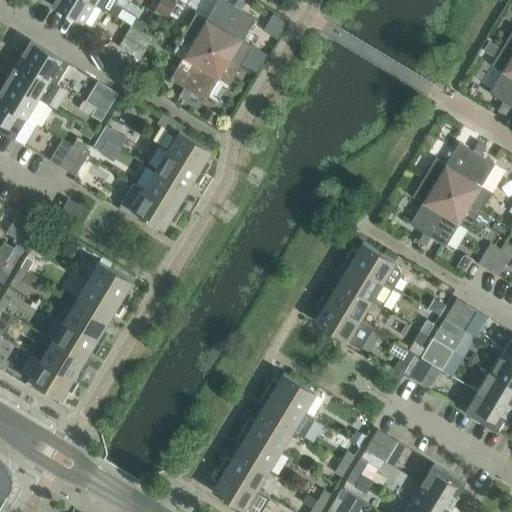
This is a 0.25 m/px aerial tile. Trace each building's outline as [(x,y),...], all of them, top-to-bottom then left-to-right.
[(54,0),(52,6),(84,25),(96,5),(88,0),(54,0)] [(88,0),(96,5),(103,9),(107,0),(88,0)] [(161,0),(157,7),(169,14),(176,3),(170,0),(161,0)] [(218,0),(207,19),(197,13),(185,32),(213,49),(238,8),(234,5),(224,0),(218,0)] [(244,0),(237,0),(234,5),(238,8),(213,49),(241,66),(242,64),(253,47),(242,41),(256,19),(242,10),(247,1),(244,0)] [(142,32),(146,24),(136,18),(132,26),(142,32)] [(130,52),(142,32),(132,26),(119,46),(130,52)] [(152,38),(142,32),(130,52),(140,59),(152,38)] [(171,80),(185,88),(189,90),(213,49),(185,32),(174,51),(184,58),(171,80)] [(23,53),(21,53),(17,60),(56,83),(68,63),(31,40),(23,53)] [(489,41),(484,51),(490,54),(495,53),(499,47),(489,41)] [(253,47),(242,64),(257,73),(268,55),(253,46),(253,47)] [(492,65),(503,71),(489,93),(503,102),(498,110),(506,115),(511,106),(507,104),(511,95),(511,50),(504,46),(492,65)] [(219,79),(230,85),(241,66),(213,49),(189,90),(185,88),(179,97),(187,101),(193,93),(206,101),(219,79)] [(13,66),(14,67),(7,80),(48,105),(60,86),(56,83),(17,60),(13,66)] [(0,90),(0,102),(27,119),(37,125),(48,105),(7,80),(0,90)] [(86,102),(96,108),(108,87),(98,81),(86,102)] [(108,87),(96,108),(107,114),(119,94),(108,87)] [(0,130),(15,139),(27,119),(0,102),(0,130)] [(92,116),(102,122),(107,114),(96,108),(92,116)] [(207,108),(202,118),(213,124),(219,115),(207,108)] [(212,162),(207,159),(213,150),(180,130),(183,125),(164,114),(158,123),(169,129),(159,146),(168,151),(206,174),(212,162)] [(114,130),(107,126),(100,136),(108,141),(114,130)] [(94,147),(101,152),(108,141),(100,136),(94,147)] [(83,153),(88,145),(78,139),(73,146),(83,153)] [(63,140),(50,161),(61,167),(73,146),(63,140)] [(101,155),(111,161),(119,148),(109,142),(101,155)] [(487,146),(479,142),(474,151),(460,142),(446,164),(436,158),(425,177),(453,194),(477,153),(481,155),(487,146)] [(76,176),(88,156),(83,153),(73,146),(61,167),(76,176)] [(194,182),(199,185),(206,174),(168,151),(156,170),(189,190),(194,182)] [(506,170),(481,155),(477,153),(453,194),(481,211),(506,170)] [(189,202),(184,199),(189,190),(156,170),(144,190),(182,213),(189,202)] [(413,196),(423,202),(410,224),(424,233),(419,242),(426,246),(432,237),(428,235),(453,194),(425,177),(413,196)] [(165,230),(170,221),(175,224),(182,213),(144,190),(134,184),(119,209),(138,220),(140,215),(165,230)] [(428,235),(432,237),(446,246),(459,224),(469,230),(481,211),(453,194),(428,235)] [(77,220),(84,209),(69,200),(62,212),(77,220)] [(19,212),(7,233),(17,239),(29,218),(19,212)] [(27,245),(40,225),(29,218),(17,239),(27,245)] [(396,261),(363,242),(358,251),(353,247),(346,259),(394,287),(401,275),(402,272),(401,267),(397,264),(395,263),(396,261)] [(511,245),(505,242),(501,249),(511,256),(511,253),(511,245)] [(501,249),(491,243),(478,264),(488,270),(501,249)] [(22,254),(14,249),(8,260),(15,264),(22,254)] [(511,256),(501,249),(488,270),(499,276),(511,256)] [(473,260),(464,255),(457,266),(466,272),(473,260)] [(35,261),(27,257),(21,268),(28,272),(35,261)] [(339,270),(344,273),(339,281),(372,301),(382,307),(394,287),(346,259),(339,270)] [(1,271),(9,275),(15,264),(8,260),(1,271)] [(133,294),(128,291),(134,282),(101,262),(89,282),(127,305),(133,294)] [(14,278),(22,283),(22,282),(28,272),(21,268),(14,278)] [(1,271),(0,272),(0,281),(4,284),(9,275),(1,271)] [(28,272),(22,282),(29,286),(35,276),(28,272)] [(334,290),(329,286),(322,298),(360,321),(372,301),(339,281),(334,290)] [(115,313),(120,316),(127,305),(89,282),(77,302),(110,321),(115,313)] [(11,300),(4,296),(0,301),(0,308),(5,311),(11,300)] [(316,309),(321,312),(315,321),(360,348),(373,328),(360,321),(322,298),(316,309)] [(434,298),(428,308),(440,315),(446,305),(434,298)] [(455,325),(467,305),(457,298),(445,319),(455,325)] [(110,333),(105,330),(110,321),(77,302),(65,321),(103,344),(110,333)] [(465,331),(478,311),(467,305),(455,325),(465,331)] [(434,324),(427,320),(421,330),(428,335),(434,324)] [(91,352),(96,355),(103,344),(65,321),(53,340),(86,360),(91,352)] [(433,338),(454,350),(464,333),(444,321),(433,338)] [(414,341),(413,340),(407,349),(421,358),(426,350),(421,347),(428,335),(421,330),(414,341)] [(511,334),(501,353),(511,359),(511,334)] [(433,338),(426,350),(421,358),(432,364),(442,370),(454,350),(433,338)] [(86,372),(81,369),(86,360),(53,340),(41,360),(80,383),(86,372)] [(391,374),(401,380),(404,375),(419,384),(432,364),(421,358),(407,349),(401,359),(400,359),(391,374)] [(511,359),(501,353),(489,372),(511,385),(511,359)] [(29,380),(62,400),(68,391),(73,394),(80,383),(41,360),(29,380)] [(432,364),(419,384),(430,390),(442,370),(432,364)] [(284,372),(278,381),(273,378),(266,390),(304,413),(317,392),(284,372)] [(511,409),(511,385),(489,372),(477,392),(511,412),(511,409)] [(260,401),(265,404),(260,412),(293,432),(304,413),(266,390),(260,401)] [(465,412),(497,431),(505,418),(506,419),(511,412),(477,392),(465,412)] [(255,420),(250,417),(243,429),(281,452),(293,432),(260,412),(255,420)] [(236,440),(241,443),(236,451),(269,471),(281,452),(243,429),(236,440)] [(378,429),(366,450),(376,456),(388,435),(378,429)] [(365,436),(356,431),(351,440),(359,445),(365,436)] [(386,462),(398,442),(388,435),(376,456),(386,462)] [(398,442),(386,462),(393,466),(406,446),(398,442)] [(231,459),(226,456),(219,468),(257,491),(269,471),(236,451),(231,459)] [(356,455),(348,451),(342,462),(349,466),(356,455)] [(377,468),(360,458),(354,469),(361,474),(371,479),(377,468)] [(0,506),(7,495),(9,496),(10,494),(8,494),(11,488),(13,483),(13,477),(11,472),(9,468),(5,464),(0,462),(0,461),(0,506)] [(335,472),(343,477),(349,466),(342,462),(335,472)] [(466,482),(434,463),(422,483),(455,503),(459,496),(458,496),(466,482)] [(212,479),(218,482),(212,491),(245,511),(244,511),(258,511),(267,497),(257,491),(219,468),(212,479)] [(347,480),(355,484),(361,474),(354,469),(347,480)] [(447,511),(449,509),(451,510),(455,503),(422,483),(410,503),(425,511),(447,511)] [(332,494),(324,489),(317,500),(326,505),(332,494)] [(330,508),(336,511),(356,511),(363,501),(350,493),(346,499),(339,494),(330,508)] [(321,511),(326,505),(317,500),(310,511),(321,511)] [(425,511),(410,503),(404,511),(425,511)]
